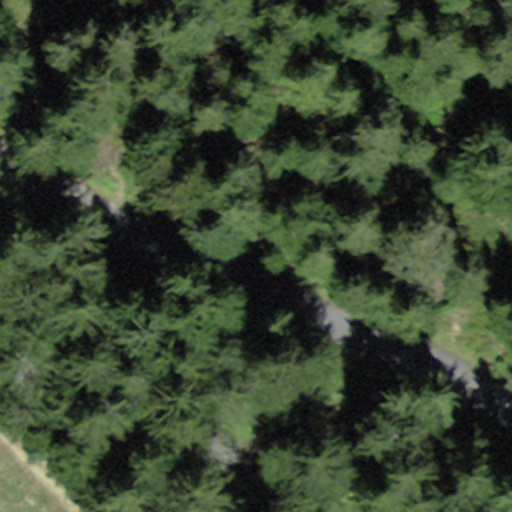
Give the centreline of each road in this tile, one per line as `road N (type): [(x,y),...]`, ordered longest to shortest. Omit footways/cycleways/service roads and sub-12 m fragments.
road 1 (unclassified): [(511,409),(454,370),(163,243),(0,145)]
road 2 (track): [(0,419),(91,511)]
